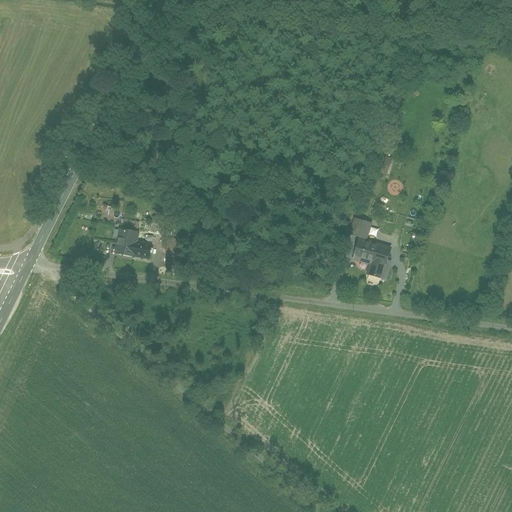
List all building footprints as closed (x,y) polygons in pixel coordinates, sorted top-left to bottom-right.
[(353,233),(363,236),(368,220),(358,217),(353,233)] [(370,239),(376,222),(369,220),(363,237),(370,239)] [(118,230),(114,257),(149,263),(152,247),(138,245),(130,244),(132,232),(118,230)] [(372,279),(386,282),(395,247),(359,237),(353,259),(375,264),(372,279)] [(170,252),(168,266),(179,268),(180,253),(170,252)]
